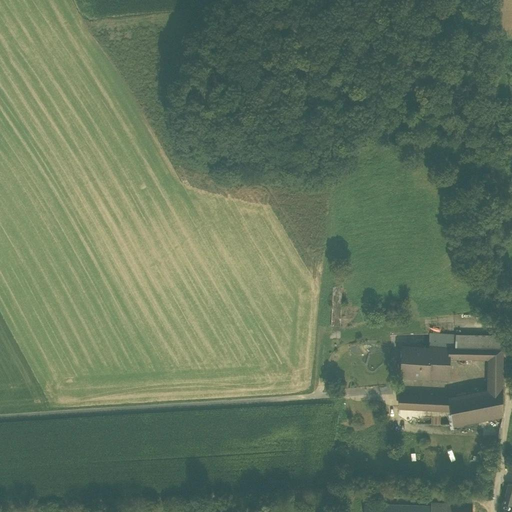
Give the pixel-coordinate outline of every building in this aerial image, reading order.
[(429,346),(429,349),(403,347),(401,376),(428,378),(447,379),(448,359),(448,348),(455,348),(455,335),(431,333),(429,346)] [(500,338),(455,335),(455,348),(502,348),(500,338)] [(448,359),(488,359),(502,359),(502,348),(455,348),(448,348),(448,359)] [(488,359),(488,379),(502,379),(502,359),(488,359)] [(488,379),(488,391),(502,388),(502,379),(488,379)] [(488,391),(450,398),(450,410),(453,426),(500,417),(501,417),(502,389),(502,388),(488,391)] [(447,411),(450,410),(450,398),(400,396),(400,407),(447,411)] [(511,484),(508,483),(503,504),(511,506),(511,484)] [(452,511),(453,504),(431,503),(431,502),(424,501),(424,506),(415,505),(414,511),(452,511)] [(453,502),(453,504),(452,511),(471,511),(472,503),(453,502)]
